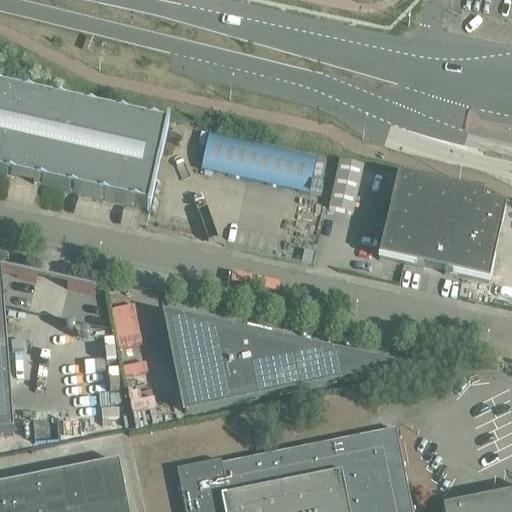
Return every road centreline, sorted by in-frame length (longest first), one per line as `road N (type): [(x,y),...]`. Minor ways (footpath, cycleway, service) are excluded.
road 1 (unclassified): [(511,332),(0,218)]
road 2 (unclassified): [(0,4),(314,80),(414,122)]
road 3 (unclassified): [(511,92),(117,0)]
